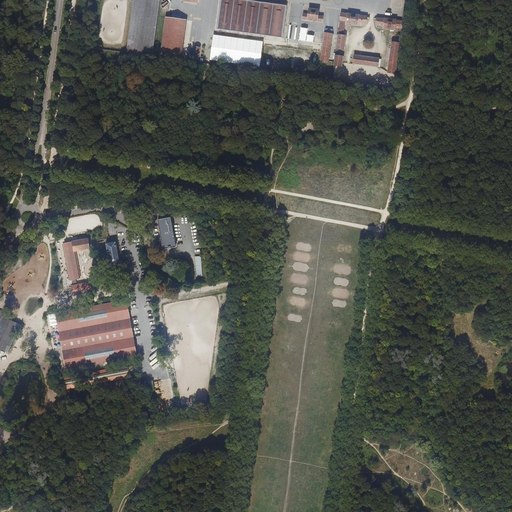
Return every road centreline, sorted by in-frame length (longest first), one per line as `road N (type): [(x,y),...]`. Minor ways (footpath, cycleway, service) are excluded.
road 1 (unknown): [(63,67),(387,109),(412,97),(511,112)]
road 2 (unknown): [(222,511),(283,96)]
road 3 (track): [(231,511),(274,210)]
road 4 (track): [(385,211),(338,511)]
road 5 (unknown): [(36,220),(73,0)]
